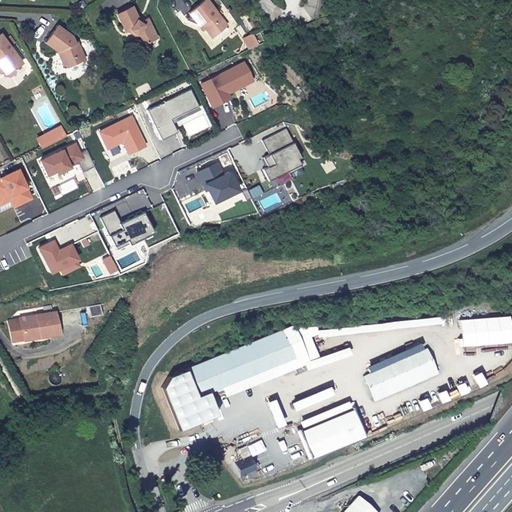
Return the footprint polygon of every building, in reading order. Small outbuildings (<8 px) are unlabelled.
[(226,27),(205,0),(203,0),(187,13),(198,28),(200,26),(211,39),(226,27)] [(128,29),(132,33),(132,35),(138,47),(155,38),(145,18),(138,22),(136,20),(136,17),(131,5),(114,13),(123,32),(128,29)] [(57,48),(58,53),(57,58),(60,63),(65,66),(82,58),(74,41),(73,41),(72,42),(68,34),(55,24),(43,41),(52,48),(55,50),(57,48)] [(20,60),(0,33),(0,71),(2,74),(7,75),(10,73),(12,73),(14,65),(20,60)] [(245,45),(249,51),(254,49),(258,47),(253,36),(248,39),(245,45)] [(243,64),(236,68),(244,86),(251,82),(243,64)] [(199,85),(209,108),(227,100),(224,93),(228,91),(231,92),(244,86),(236,68),(199,85)] [(144,111),(157,140),(174,133),(167,118),(171,115),(172,118),(196,107),(188,90),(144,111)] [(129,118),(97,132),(105,149),(115,144),(114,142),(119,140),(120,142),(126,154),(142,147),(129,118)] [(71,133),(67,124),(53,131),(57,139),(71,133)] [(264,168),(259,171),(264,182),(285,172),(286,175),(299,169),(296,161),(299,160),(284,130),(260,142),(267,156),(260,159),(264,168)] [(73,144),(37,160),(44,175),(53,170),(54,173),(67,167),(66,165),(75,160),(76,163),(80,172),(92,167),(84,150),(77,153),(73,144)] [(214,164),(195,172),(210,203),(235,191),(227,173),(220,177),(214,164)] [(15,170),(0,176),(0,198),(13,193),(18,203),(28,198),(15,170)] [(18,203),(13,193),(0,198),(0,202),(8,199),(11,206),(18,203)] [(112,211),(97,218),(111,246),(124,240),(127,245),(150,233),(140,213),(117,224),(112,211)] [(127,245),(124,240),(111,246),(113,252),(127,245)] [(50,241),(35,248),(47,273),(74,260),(67,245),(54,251),(50,241)] [(99,309),(87,310),(89,321),(101,319),(99,309)] [(54,316),(18,321),(18,324),(21,341),(38,338),(38,341),(58,338),(54,316)] [(21,341),(18,324),(7,325),(10,343),(21,341)] [(289,366),(219,396),(223,405),(302,371),(287,335),(277,339),(289,366)] [(180,381),(191,408),(219,396),(289,366),(277,339),(180,381)] [(424,349),(391,366),(400,386),(378,397),(384,411),(407,400),(401,386),(434,370),(424,349)] [(400,386),(391,366),(375,373),(366,383),(374,399),(378,397),(400,386)] [(304,437),(314,461),(366,438),(356,414),(304,437)] [(374,511),(358,496),(344,511),(374,511)]
